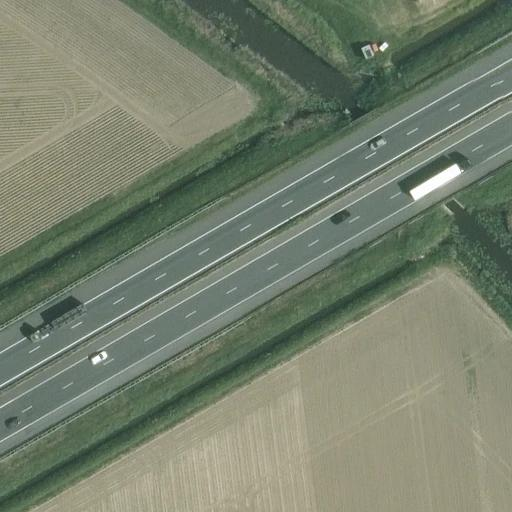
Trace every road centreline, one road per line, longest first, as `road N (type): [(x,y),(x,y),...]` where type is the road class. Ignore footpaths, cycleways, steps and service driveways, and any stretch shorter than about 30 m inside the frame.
road 1 (motorway): [(0,426),(511,129)]
road 2 (motorway): [(511,75),(0,370)]
